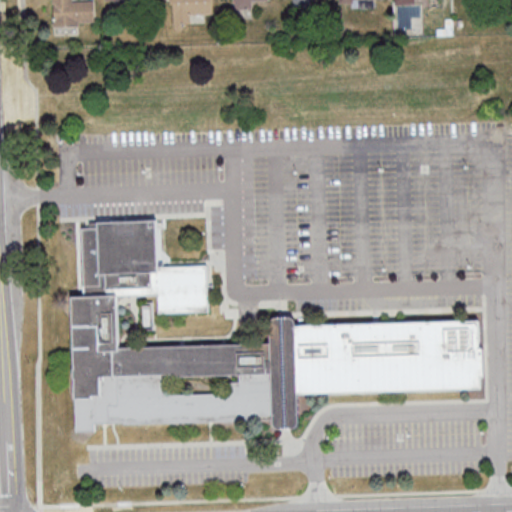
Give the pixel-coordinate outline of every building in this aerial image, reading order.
[(53,0),(53,26),(96,26),(96,1),(74,1),(73,0),(53,0)] [(149,0),(150,3),(134,3),(134,12),(117,12),(117,0),(149,0)] [(173,0),(174,26),(194,26),(193,14),(213,14),(212,0),(173,0)] [(252,0),(252,8),(235,9),(234,0),(252,0)] [(339,0),(339,1),(360,1),(360,8),(375,8),(375,0),(339,0)] [(75,430),(97,431),(97,421),(274,422),(274,428),(299,428),(299,391),(482,391),(482,323),(297,322),(297,318),(272,318),(271,346),(120,345),(120,295),(159,295),(159,312),(209,313),(209,265),(159,265),(159,221),(99,221),(99,227),(84,227),(84,296),(75,296),(75,430)]
